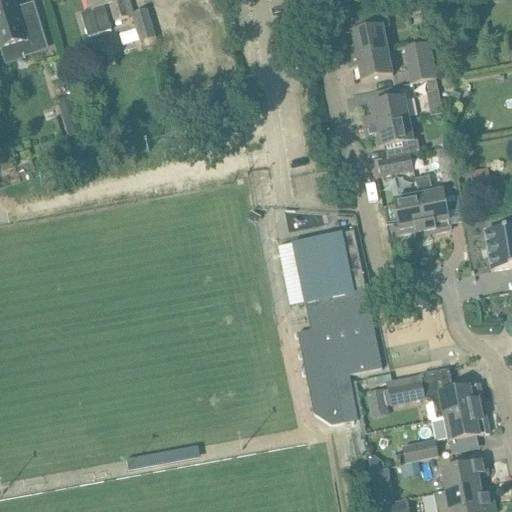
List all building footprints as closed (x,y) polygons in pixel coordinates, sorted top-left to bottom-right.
[(125,1),(124,0),(85,0),(89,12),(110,5),(115,23),(129,19),(124,1),(125,1)] [(373,0),(376,12),(399,8),(397,0),(373,0)] [(404,0),(407,10),(419,8),(419,9),(424,9),(422,0),(404,0)] [(14,4),(6,6),(5,3),(0,4),(0,53),(0,54),(19,48),(23,60),(46,52),(32,9),(17,14),(14,4)] [(88,39),(111,32),(104,9),(81,16),(88,39)] [(141,43),(156,39),(148,12),(133,16),(141,43)] [(350,61),(388,53),(383,29),(389,28),(387,15),(362,20),(365,33),(343,37),(346,52),(348,52),(350,61)] [(413,86),(428,83),(437,81),(429,45),(406,50),(413,86)] [(388,53),(350,61),(352,69),(349,70),(349,71),(358,69),(361,83),(381,79),(393,77),(388,53)] [(437,81),(428,83),(430,95),(439,93),(437,81)] [(211,112),(207,97),(187,103),(192,118),(211,112)] [(75,119),(69,100),(58,104),(64,123),(75,119)] [(362,121),(364,131),(409,122),(405,100),(401,101),(385,104),(370,107),(372,119),(362,121)] [(409,122),(364,131),(366,140),(376,138),(379,150),(384,149),(387,162),(397,160),(410,157),(416,156),(420,155),(417,143),(413,143),(409,122)] [(437,153),(444,184),(455,182),(449,150),(437,153)] [(387,162),(378,164),(382,179),(413,173),(410,157),(397,160),(387,162)] [(488,189),(484,172),(472,174),(475,191),(488,189)] [(415,181),(418,197),(426,235),(435,233),(436,236),(451,233),(442,192),(433,194),(429,179),(415,181)] [(417,237),(426,235),(418,197),(395,202),(399,224),(394,225),(397,238),(416,235),(417,240),(418,240),(417,237)] [(259,218),(251,214),(248,221),(255,225),(259,218)] [(511,229),(485,234),(488,249),(487,249),(487,251),(488,251),(489,257),(488,257),(488,259),(490,259),(492,274),(511,270),(511,229)] [(303,244),(293,245),(306,305),(311,333),(312,338),(298,341),(314,417),(331,429),(343,426),(357,424),(359,423),(351,385),(350,378),(382,371),(377,346),(354,233),(303,244)] [(392,384),(390,376),(377,379),(379,387),(392,384)] [(425,401),(421,386),(390,393),(394,408),(425,401)] [(432,397),(434,405),(429,406),(432,422),(444,420),(482,412),(480,403),(483,403),(480,388),(432,397)] [(372,421),(389,418),(384,392),(367,395),(372,421)] [(482,412),(444,420),(432,422),(436,440),(440,443),(448,441),(449,444),(489,436),(487,421),(484,421),(482,412)] [(437,460),(434,444),(403,450),(406,466),(417,463),(437,460)] [(126,471),(200,463),(198,450),(125,458),(126,471)] [(408,477),(420,475),(417,463),(406,466),(408,477)] [(441,473),(446,494),(480,488),(478,476),(488,474),(486,464),(441,473)] [(389,472),(373,474),(374,485),(390,483),(389,472)] [(446,494),(449,511),(466,511),(495,506),(493,497),(483,499),(480,488),(446,494)] [(443,511),(441,495),(423,498),(425,511),(443,511)]
